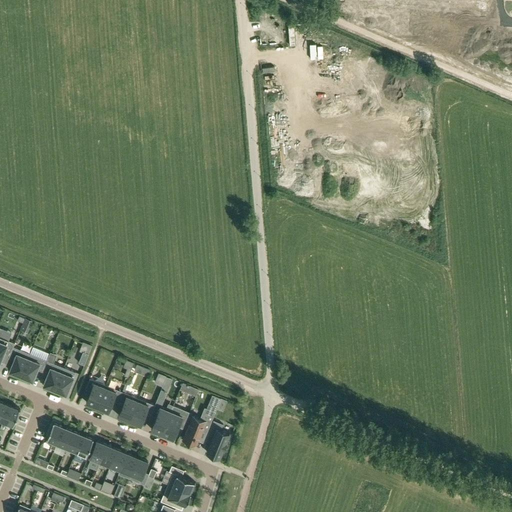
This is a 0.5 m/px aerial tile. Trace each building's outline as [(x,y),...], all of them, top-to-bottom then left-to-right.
[(265,39),(287,40),(287,25),(284,25),(284,19),(271,18),(271,6),(262,6),(262,24),(266,24),(265,39)] [(0,336),(0,361),(4,351),(10,354),(13,346),(15,343),(0,336)] [(10,354),(9,357),(14,359),(10,371),(21,375),(30,353),(13,346),(10,354)] [(30,353),(21,375),(32,380),(37,369),(42,371),(47,360),(50,353),(33,346),(30,353)] [(83,351),(78,362),(84,364),(89,353),(83,351)] [(47,360),(42,371),(48,373),(43,384),(44,385),(44,386),(51,389),(51,388),(55,389),(64,367),(47,360)] [(75,372),(64,367),(55,389),(59,391),(58,392),(65,395),(65,393),(66,394),(75,372)] [(161,389),(157,399),(163,401),(166,392),(172,379),(166,377),(161,389)] [(97,406),(106,384),(90,378),(85,389),(91,391),(86,402),(97,406)] [(113,400),(118,402),(122,391),(106,384),(97,406),(108,411),(113,400)] [(118,415),(129,420),(138,398),(122,391),(118,402),(123,404),(118,415)] [(181,402),(189,405),(193,395),(185,392),(181,402)] [(212,394),(208,404),(217,407),(221,398),(212,394)] [(155,404),(138,398),(129,420),(141,424),(145,413),(150,415),(155,404)] [(0,400),(0,419),(3,421),(10,404),(0,400)] [(173,405),(169,403),(166,409),(160,406),(151,428),(162,433),(173,405)] [(10,404),(3,421),(13,425),(20,408),(10,404)] [(173,405),(162,433),(173,438),(178,426),(183,428),(188,416),(183,414),(185,410),(173,405)] [(20,418),(28,421),(32,410),(23,408),(20,418)] [(215,412),(205,408),(200,419),(193,416),(183,439),(186,440),(185,442),(193,445),(194,443),(196,444),(201,430),(207,432),(215,412)] [(223,424),(214,420),(207,435),(213,437),(207,451),(219,457),(223,448),(224,448),(227,442),(226,441),(229,433),(221,429),(223,424)] [(55,449),(56,445),(63,426),(53,422),(46,441),(52,443),(50,447),(55,449)] [(73,430),(63,426),(56,445),(66,449),(73,430)] [(73,430),(66,449),(75,453),(83,434),(73,430)] [(83,434),(75,453),(85,457),(93,439),(83,434)] [(89,459),(100,463),(107,444),(97,440),(89,459)] [(111,465),(117,448),(107,444),(100,463),(110,467),(111,465)] [(111,465),(120,469),(127,453),(117,448),(111,465)] [(118,473),(129,478),(137,457),(127,453),(120,469),(118,473)] [(148,461),(137,457),(129,478),(139,482),(144,484),(145,482),(148,477),(148,475),(149,473),(144,471),(148,461)] [(172,465),(169,471),(172,472),(182,476),(184,470),(172,465)] [(149,473),(148,475),(154,478),(157,470),(151,468),(149,473)] [(78,480),(82,472),(76,470),(73,478),(78,480)] [(190,493),(190,492),(190,491),(192,491),(195,484),(194,483),(194,481),(182,476),(172,472),(168,484),(190,493)] [(144,484),(144,485),(150,487),(154,478),(148,475),(148,477),(145,482),(144,484)] [(191,493),(190,492),(190,493),(168,484),(161,501),(173,505),(175,500),(186,505),(191,493)] [(123,491),(117,489),(114,494),(121,497),(123,491)] [(378,496),(362,491),(358,505),(355,511),(362,511),(364,507),(374,510),(378,496)] [(81,511),(84,504),(78,502),(75,508),(81,511)] [(16,511),(28,511),(30,510),(31,508),(20,503),(16,511)]
